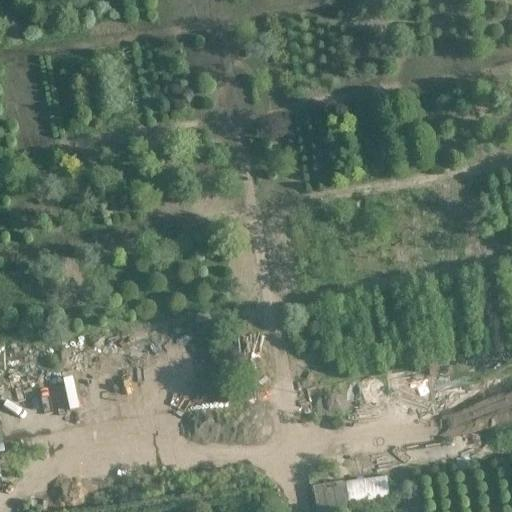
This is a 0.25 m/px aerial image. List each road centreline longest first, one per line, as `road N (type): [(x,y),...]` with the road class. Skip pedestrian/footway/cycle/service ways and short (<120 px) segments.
road 1 (track): [(212,0),(291,469)]
road 2 (track): [(291,469),(0,509)]
